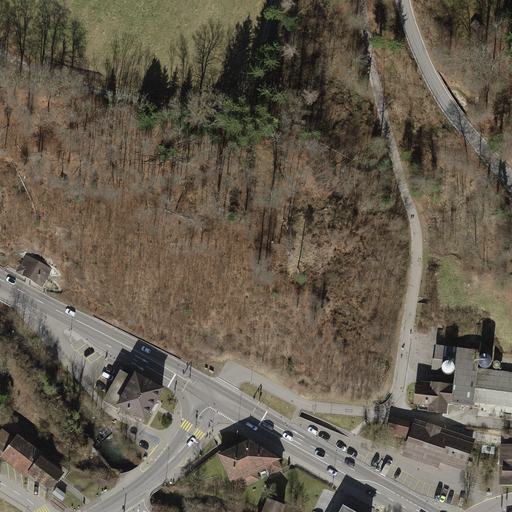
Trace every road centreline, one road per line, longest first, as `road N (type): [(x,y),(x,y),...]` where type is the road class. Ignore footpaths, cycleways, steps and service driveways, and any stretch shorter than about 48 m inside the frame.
road 1 (track): [(387,409),(407,331),(415,220),(364,0)]
road 2 (track): [(274,0),(252,84),(212,108),(156,111),(105,101),(36,75),(0,50)]
road 3 (secondary): [(0,279),(216,398)]
road 4 (secondary): [(216,398),(417,511)]
road 5 (tertiary): [(511,182),(439,92),(403,0)]
road 6 (track): [(376,413),(309,406),(245,374),(216,398)]
road 7 (tertiary): [(216,398),(158,471),(99,511)]
